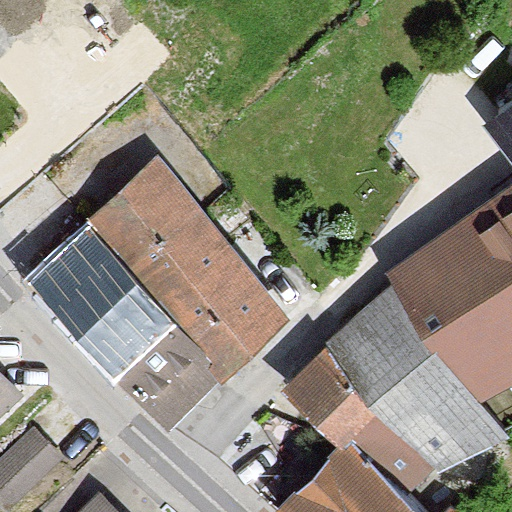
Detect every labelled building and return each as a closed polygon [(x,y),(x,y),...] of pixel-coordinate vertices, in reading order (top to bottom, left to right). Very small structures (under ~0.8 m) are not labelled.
[(0,0),(0,18),(18,37),(56,0),(0,0)] [(511,103),(497,115),(511,136),(511,103)] [(158,163),(96,218),(102,226),(223,363),(285,308),(158,163)] [(511,189),(395,271),(401,279),(476,391),(511,369),(511,189)] [(223,363),(102,226),(46,277),(170,412),(223,363)] [(363,431),(411,474),(431,454),(500,427),(476,391),(401,279),(293,382),(350,439),(355,444),(363,431)] [(0,401),(14,388),(0,372),(0,401)] [(35,430),(0,463),(0,497),(7,505),(58,455),(35,430)] [(350,439),(287,503),(296,511),(423,511),(355,444),(350,439)]
